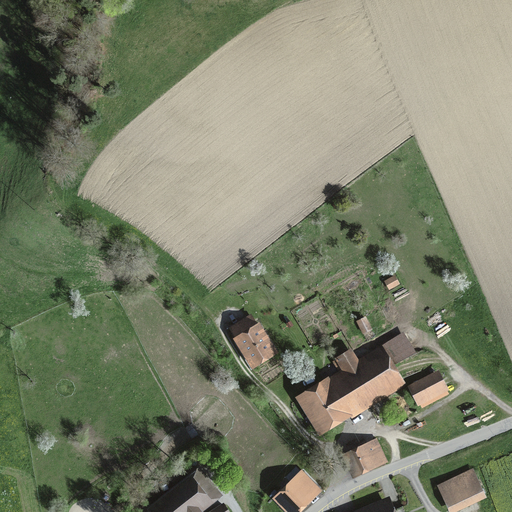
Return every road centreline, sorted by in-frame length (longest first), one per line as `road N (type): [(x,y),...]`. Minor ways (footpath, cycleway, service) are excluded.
road 1 (track): [(341,491),(332,461),(217,325),(94,217)]
road 2 (unclassified): [(313,511),(341,491),(511,422)]
